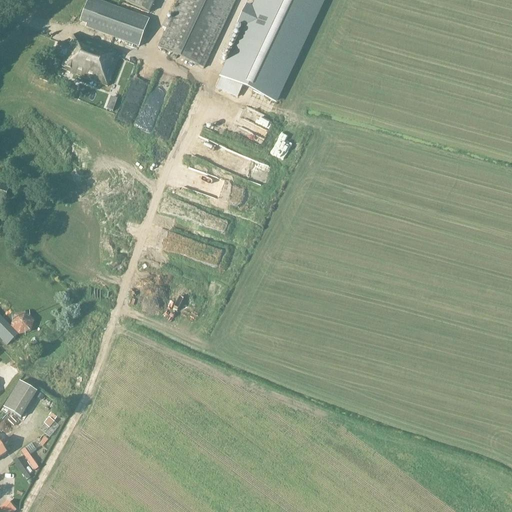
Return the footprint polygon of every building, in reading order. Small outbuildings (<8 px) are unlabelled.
[(95,0),(88,0),(80,22),(87,24),(86,27),(139,47),(149,20),(95,0)] [(121,0),(150,13),(155,0),(121,0)] [(181,0),(159,48),(204,69),(236,0),(181,0)] [(219,77),(276,104),(321,9),(325,0),(255,0),(252,7),(249,6),(246,4),(241,16),(236,25),(240,27),(242,28),(237,39),(219,77)] [(59,43),(54,55),(65,59),(62,70),(108,86),(120,52),(74,35),(70,47),(59,43)] [(125,92),(134,65),(121,61),(113,88),(125,92)] [(215,165),(220,154),(209,149),(204,160),(215,165)] [(191,194),(219,195),(220,182),(192,181),(191,194)] [(0,199),(5,201),(8,188),(0,185),(0,199)] [(19,336),(31,333),(34,321),(25,314),(14,316),(11,327),(19,336)] [(0,319),(0,338),(4,343),(14,334),(0,319)] [(20,382),(3,408),(20,419),(37,393),(20,382)] [(50,412),(42,418),(46,425),(55,418),(50,412)] [(27,441),(35,455),(52,445),(44,430),(27,441)] [(35,470),(33,465),(35,464),(28,447),(19,451),(27,473),(35,470)]
